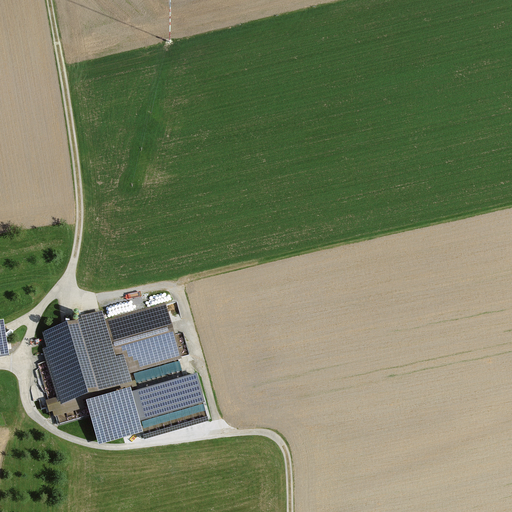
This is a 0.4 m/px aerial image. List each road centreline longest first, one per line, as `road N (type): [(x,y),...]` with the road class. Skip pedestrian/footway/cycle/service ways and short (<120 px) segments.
road 1 (track): [(178,283),(511,204)]
road 2 (track): [(78,237),(78,185),(48,0)]
road 3 (track): [(218,435),(265,433),(283,445),(291,511)]
